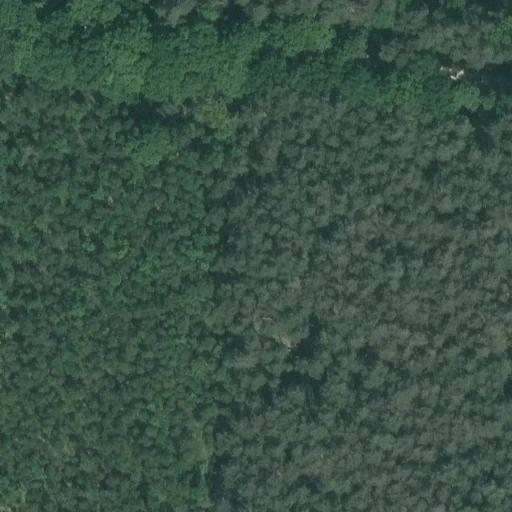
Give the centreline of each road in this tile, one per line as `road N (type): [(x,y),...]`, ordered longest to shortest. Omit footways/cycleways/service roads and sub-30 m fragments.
road 1 (track): [(0,18),(511,87)]
road 2 (track): [(426,0),(380,14),(222,22),(209,43)]
